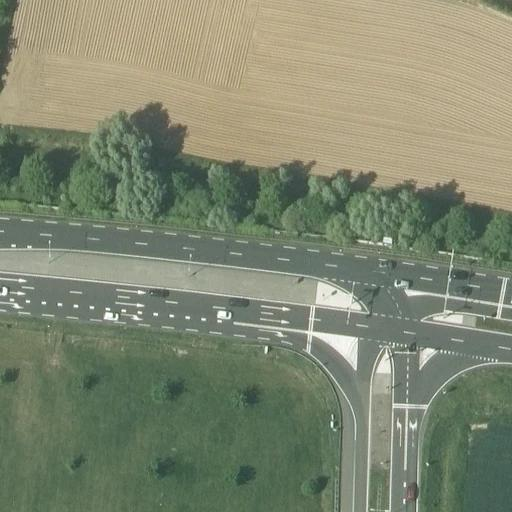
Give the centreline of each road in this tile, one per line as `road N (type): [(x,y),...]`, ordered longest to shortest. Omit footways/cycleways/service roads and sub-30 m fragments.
road 1 (trunk): [(396,276),(0,231)]
road 2 (trunk): [(0,287),(370,328)]
road 3 (motorway): [(370,328),(359,511)]
road 4 (motorway): [(404,511),(409,333)]
